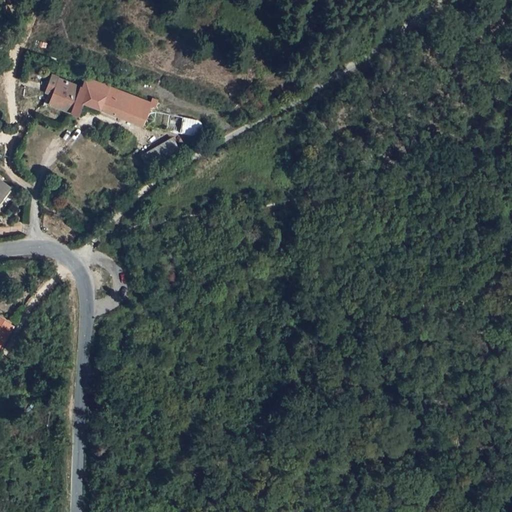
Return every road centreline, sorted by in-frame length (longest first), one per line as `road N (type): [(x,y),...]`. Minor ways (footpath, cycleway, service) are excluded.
road 1 (track): [(70,258),(152,183),(306,95),(440,0)]
road 2 (track): [(443,165),(261,209),(184,214),(100,233)]
road 3 (tertiary): [(76,511),(84,281),(70,258),(35,246),(0,249)]
road 4 (track): [(6,171),(10,79),(40,0)]
road 5 (track): [(0,363),(29,304),(70,258)]
